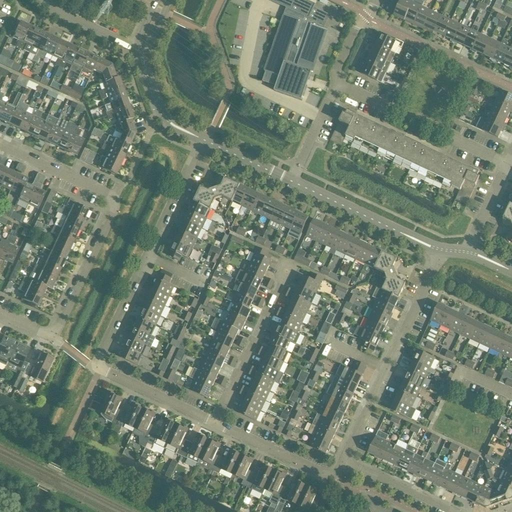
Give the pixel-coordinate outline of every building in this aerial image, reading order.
[(268,0),(286,8),(288,9),(287,13),(285,16),(283,15),(264,71),(266,72),(262,82),(276,86),(274,91),(301,100),(307,82),(311,72),(312,72),(327,30),(322,29),(328,17),(328,15),(328,14),(320,10),(318,10),(317,11),(313,10),(314,8),(315,4),(305,0),(268,0)] [(401,0),(394,15),(404,20),(412,3),(406,0),(401,0)] [(406,18),(415,23),(422,7),(412,3),(404,20),(405,20),(406,18)] [(511,8),(506,6),(503,12),(511,15),(511,8)] [(425,27),(432,12),(422,7),(415,23),(425,27)] [(441,16),(432,12),(425,27),(434,32),(441,16)] [(444,36),(451,21),(441,16),(434,32),(444,36)] [(461,26),(451,21),(444,36),(454,41),(461,26)] [(16,47),(20,49),(30,26),(20,22),(18,26),(17,26),(15,30),(16,30),(12,38),(19,40),(16,47)] [(20,49),(29,53),(40,31),(30,26),(20,49)] [(461,26),(454,41),(464,46),(471,30),(461,26)] [(464,46),(474,50),(481,35),(471,30),(464,46)] [(50,36),(40,31),(29,53),(35,56),(33,60),(37,62),(39,58),(50,36)] [(380,34),(376,44),(395,54),(399,47),(401,48),(404,43),(396,40),(395,41),(380,34)] [(481,35),(474,50),(484,55),(490,40),(481,35)] [(52,56),(59,40),(50,36),(39,58),(43,60),(46,53),(52,56)] [(55,65),(59,67),(69,45),(59,40),(52,56),(58,59),(55,65)] [(500,44),(490,40),(484,55),(493,60),(500,44)] [(376,44),(371,54),(391,64),(395,54),(376,44)] [(500,44),(493,60),(503,64),(510,49),(500,44)] [(79,49),(69,45),(59,67),(63,69),(66,63),(72,65),(79,49)] [(511,46),(510,49),(503,64),(511,68),(511,46)] [(76,80),(78,76),(89,54),(79,49),(72,65),(69,70),(75,73),(72,79),(76,80)] [(99,59),(89,54),(78,76),(82,78),(83,77),(89,80),(94,70),(93,70),(99,59)] [(366,64),(386,73),(391,64),(371,54),(366,64)] [(0,63),(10,69),(13,63),(13,62),(0,55),(0,63)] [(103,83),(119,77),(116,78),(112,65),(112,64),(111,65),(99,59),(93,70),(94,70),(102,74),(103,77),(101,78),(98,81),(99,84),(103,83)] [(381,84),(386,73),(366,64),(362,74),(381,84)] [(0,76),(5,79),(8,72),(0,68),(0,76)] [(18,77),(12,74),(10,79),(16,82),(18,77)] [(123,88),(119,77),(103,83),(105,89),(98,92),(100,96),(123,88)] [(59,92),(68,96),(72,89),(63,85),(59,92)] [(126,98),(123,88),(100,96),(101,100),(108,98),(110,104),(126,98)] [(72,89),(68,96),(79,101),(82,94),(72,89)] [(511,96),(501,91),(496,101),(511,108),(511,107),(511,96)] [(26,97),(22,95),(19,102),(8,124),(18,128),(25,112),(28,106),(23,103),(26,97)] [(106,112),(107,116),(130,108),(126,98),(110,104),(105,106),(107,112),(106,112)] [(6,103),(0,115),(0,119),(8,124),(19,102),(15,100),(12,106),(6,103)] [(472,102),(468,100),(464,110),(468,112),(470,108),(472,102)] [(511,108),(496,101),(492,111),(507,118),(511,108)] [(85,108),(77,104),(77,105),(75,109),(74,110),(82,114),(85,108)] [(115,118),(117,124),(134,118),(130,108),(107,116),(108,120),(115,118)] [(18,128),(28,133),(38,111),(34,109),(31,115),(25,112),(18,128)] [(343,113),(330,141),(341,146),(346,136),(460,190),(455,200),(466,205),(480,177),(477,176),(479,172),(470,168),(468,171),(420,148),(422,145),(404,137),(403,140),(355,118),(357,115),(347,110),(345,114),(343,113)] [(38,111),(28,133),(38,138),(45,122),(39,119),(42,113),(38,111)] [(492,111),(487,121),(503,128),(507,118),(492,111)] [(48,115),(45,122),(38,138),(47,142),(58,120),(48,115)] [(60,115),(58,120),(47,142),(57,147),(68,123),(62,120),(64,117),(60,115)] [(498,138),(503,128),(487,121),(480,117),(475,128),(498,138)] [(114,138),(130,146),(136,133),(136,132),(131,120),(134,119),(134,118),(117,124),(114,125),(115,129),(120,129),(122,128),(123,132),(119,140),(114,138)] [(57,147),(67,151),(77,129),(78,127),(68,123),(57,147)] [(77,129),(67,151),(77,156),(84,140),(78,137),(81,131),(77,129)] [(105,141),(103,145),(125,156),(130,146),(114,138),(109,136),(106,142),(105,141)] [(121,165),(125,156),(103,145),(101,149),(107,152),(105,158),(121,165)] [(84,149),(79,160),(85,162),(90,151),(84,149)] [(116,175),(121,165),(105,158),(101,156),(99,162),(100,162),(98,167),(116,175)] [(0,185),(1,186),(8,170),(0,166),(0,185)] [(8,170),(1,186),(10,191),(18,175),(8,170)] [(37,174),(33,183),(37,185),(42,175),(39,173),(37,174)] [(28,179),(18,175),(10,191),(20,195),(18,200),(28,179)] [(42,175),(37,185),(41,187),(45,178),(44,176),(42,175)] [(222,197),(232,202),(239,185),(223,177),(221,177),(220,177),(219,178),(218,179),(216,182),(216,183),(216,184),(216,185),(217,188),(215,189),(219,198),(222,197)] [(18,200),(28,204),(36,188),(26,184),(28,179),(18,200)] [(215,200),(219,198),(215,189),(213,189),(212,186),(211,185),(209,184),(207,183),(204,183),(202,185),(194,202),(211,209),(215,200)] [(249,190),(239,185),(232,202),(241,206),(249,190)] [(40,191),(36,188),(28,204),(38,209),(37,209),(38,209),(46,193),(45,192),(45,193),(40,191)] [(57,193),(51,190),(45,202),(51,205),(57,193)] [(259,194),(249,190),(241,206),(247,209),(245,213),(249,215),(251,211),(259,194)] [(251,211),(261,216),(269,199),(259,194),(251,211)] [(66,207),(63,206),(62,210),(84,220),(88,211),(89,210),(73,203),(74,201),(70,199),(66,207)] [(279,204),(269,199),(261,216),(271,220),(279,204)] [(194,202),(190,211),(206,219),(211,209),(194,202)] [(271,220),(281,225),(289,208),(279,204),(271,220)] [(511,205),(510,204),(501,223),(502,224),(503,226),(507,227),(509,227),(511,226),(511,205)] [(0,212),(0,213),(7,216),(10,218),(12,213),(2,208),(0,212)] [(281,225),(291,229),(298,213),(289,208),(281,225)] [(62,215),(59,220),(79,230),(84,220),(62,210),(60,214),(62,215)] [(190,211),(185,221),(202,229),(206,219),(190,211)] [(298,213),(291,229),(288,235),(299,240),(302,234),(301,234),(309,218),(298,213)] [(79,230),(59,220),(57,220),(52,229),(74,240),(79,230)] [(306,237),(316,241),(324,225),(314,220),(306,237)] [(197,239),(202,229),(185,221),(180,231),(197,239)] [(316,241),(326,246),(334,229),(324,225),(316,241)] [(57,236),(54,242),(70,250),(74,240),(52,229),(50,233),(57,236)] [(335,250),(336,251),(343,234),(334,229),(326,246),(332,249),(330,253),(333,255),(335,250)] [(192,248),(197,239),(180,231),(176,241),(192,248)] [(259,235),(253,233),(250,240),(255,243),(258,236),(259,235)] [(353,239),(343,234),(336,251),(345,255),(353,239)] [(0,238),(0,239),(0,238),(0,258),(2,259),(12,237),(9,235),(6,242),(0,239),(0,238)] [(16,239),(12,237),(2,259),(12,264),(20,248),(19,248),(13,245),(16,239)] [(353,239),(345,255),(355,260),(363,243),(353,239)] [(188,259),(192,248),(176,241),(169,256),(179,261),(182,256),(188,259)] [(51,248),(45,245),(43,249),(65,259),(70,250),(54,242),(51,248)] [(373,248),(363,243),(355,260),(365,265),(373,248)] [(257,248),(250,263),(267,271),(272,261),(266,258),(268,253),(257,248)] [(383,253),(373,248),(365,265),(375,269),(383,253)] [(48,256),(45,262),(61,269),(65,259),(43,249),(41,253),(48,256)] [(299,250),(294,261),(305,266),(307,260),(303,258),(306,253),(299,250)] [(28,253),(22,251),(19,258),(25,260),(28,253)] [(399,260),(383,253),(375,269),(385,274),(386,277),(396,273),(395,271),(398,270),(399,269),(400,267),(401,266),(401,263),(399,260)] [(14,268),(20,270),(23,263),(18,261),(14,268)] [(61,269),(45,262),(42,267),(36,264),(34,268),(56,279),(61,269)] [(246,273),(262,281),(267,271),(250,263),(246,273)] [(51,288),(56,279),(34,268),(29,278),(31,279),(52,289),(51,288)] [(258,291),(262,281),(246,273),(240,270),(235,280),(236,281),(258,291)] [(216,271),(214,276),(219,278),(231,283),(233,279),(216,271)] [(160,273),(153,289),(170,297),(174,287),(169,284),(171,279),(160,273)] [(304,276),(299,286),(316,294),(323,278),(312,273),(310,279),(304,276)] [(387,280),(382,290),(399,298),(407,281),(407,279),(407,278),(406,277),(405,276),(402,275),(401,274),(400,274),(399,275),(396,276),(396,273),(386,277),(387,280)] [(336,275),(334,279),(339,282),(343,284),(346,278),(342,276),(341,278),(336,275)] [(20,286),(42,297),(47,287),(51,289),(52,289),(31,279),(31,280),(28,285),(22,282),(20,286)] [(253,300),(258,291),(236,281),(235,283),(236,285),(239,287),(236,293),(253,300)] [(348,290),(337,285),(335,289),(346,294),(348,290)] [(41,300),(42,297),(20,286),(18,290),(25,293),(22,298),(22,299),(40,308),(43,301),(41,300)] [(311,304),(316,294),(299,286),(295,296),(311,304)] [(372,297),(378,300),(394,307),(399,298),(382,290),(377,287),(372,297)] [(153,289),(148,299),(165,307),(170,297),(153,289)] [(236,293),(232,302),(250,311),(251,311),(249,310),(253,300),(236,293)] [(295,296),(290,306),(307,314),(311,304),(295,296)] [(188,306),(194,309),(195,309),(199,301),(192,297),(188,306)] [(160,316),(165,307),(148,299),(144,309),(160,316)] [(390,317),(394,307),(378,300),(373,309),(390,317)] [(232,303),(234,304),(229,313),(246,321),(250,311),(232,302),(232,303)] [(430,321),(440,326),(448,309),(438,304),(430,321)] [(290,306),(285,316),(302,323),(307,314),(290,306)] [(144,309),(139,318),(156,326),(160,316),(144,309)] [(373,309),(369,319),(385,327),(390,317),(373,309)] [(448,309),(440,326),(450,330),(458,314),(448,309)] [(241,331),(246,321),(229,313),(225,322),(223,321),(223,322),(241,331)] [(450,330),(460,335),(468,318),(458,314),(450,330)] [(297,333),(302,323),(285,316),(281,325),(279,324),(297,333)] [(139,318),(135,328),(151,336),(156,326),(139,318)] [(468,318),(460,335),(470,339),(478,323),(468,318)] [(213,329),(218,332),(235,339),(239,330),(241,331),(223,322),(217,319),(213,329)] [(385,327),(369,319),(364,329),(381,337),(385,327)] [(470,339),(480,344),(487,327),(478,323),(470,339)] [(274,334),(291,342),(296,344),(300,335),(297,334),(297,333),(279,324),(274,334)] [(182,339),(184,335),(187,329),(178,325),(175,331),(178,332),(177,336),(182,339)] [(365,342),(363,347),(373,353),(381,337),(364,329),(358,326),(354,335),(360,338),(359,339),(365,342)] [(487,327),(480,344),(489,349),(497,332),(487,327)] [(156,338),(151,336),(135,328),(130,338),(147,346),(151,348),(156,338)] [(213,341),(230,349),(235,339),(218,332),(213,341)] [(489,349),(500,353),(507,337),(497,332),(489,349)] [(286,351),(291,342),(274,334),(270,344),(288,353),(288,352),(286,351)] [(0,363),(6,366),(7,362),(17,342),(4,336),(0,345),(0,363)] [(500,353),(510,358),(511,354),(511,338),(507,337),(500,353)] [(130,338),(125,348),(142,356),(147,346),(130,338)] [(225,359),(230,349),(213,341),(209,351),(225,359)] [(29,348),(17,342),(7,362),(20,368),(29,348)] [(174,353),(176,348),(168,344),(166,350),(167,350),(173,353),(174,353)] [(284,362),(288,353),(270,344),(269,345),(271,346),(267,355),(284,362)] [(125,348),(121,358),(137,366),(142,356),(125,348)] [(204,361),(221,369),(225,359),(209,351),(204,361)] [(413,361),(430,369),(435,358),(418,351),(413,361)] [(28,364),(23,374),(21,378),(28,381),(30,377),(42,383),(53,359),(48,357),(49,355),(43,352),(42,354),(40,353),(34,367),(28,364)] [(317,355),(312,352),(310,356),(309,356),(307,361),(313,364),(315,359),(317,355)] [(164,359),(161,365),(167,367),(170,362),(172,358),(165,354),(163,359),(164,359)] [(279,372),(284,362),(267,355),(263,364),(279,372)] [(200,371),(216,379),(221,369),(204,361),(200,371)] [(356,361),(352,370),(341,365),(336,375),(358,385),(367,366),(356,361)] [(425,378),(430,369),(413,361),(409,371),(425,378)] [(258,374),(274,382),(279,372),(263,364),(258,374)] [(168,368),(167,367),(161,365),(156,375),(162,377),(164,373),(165,373),(168,368)] [(190,378),(195,381),(212,388),(216,379),(200,371),(194,368),(190,378)] [(21,378),(23,374),(17,371),(11,386),(16,389),(21,378)] [(404,380),(421,388),(425,378),(409,371),(404,380)] [(274,382),(258,374),(253,384),(270,392),(274,382)] [(336,375),(331,385),(353,395),(358,385),(336,375)] [(16,389),(16,390),(22,393),(28,381),(21,378),(16,389)] [(416,398),(421,388),(404,380),(400,390),(416,398)] [(195,381),(190,391),(207,399),(212,388),(195,381)] [(249,394),(265,402),(270,392),(253,384),(249,394)] [(327,395),(332,397),(349,405),(353,395),(331,385),(327,395)] [(400,390),(395,400),(412,408),(416,398),(400,390)] [(111,423),(116,426),(122,414),(117,412),(122,400),(114,396),(115,395),(108,392),(104,400),(107,402),(101,415),(106,419),(112,422),(111,423)] [(249,394),(244,404),(261,411),(265,402),(249,394)] [(95,396),(92,401),(100,404),(102,399),(95,396)] [(349,405),(332,397),(327,407),(344,415),(349,405)] [(416,410),(412,408),(395,400),(390,410),(411,420),(416,410)] [(127,416),(122,414),(116,426),(121,428),(124,423),(135,429),(143,410),(138,408),(139,406),(133,403),(127,416)] [(239,414),(256,422),(261,411),(244,404),(239,414)] [(321,411),(319,415),(339,424),(344,415),(327,407),(325,413),(321,411)] [(148,443),(154,429),(149,427),(155,414),(149,411),(148,413),(143,410),(135,429),(140,431),(139,432),(140,445),(146,448),(148,443)] [(280,418),(286,421),(290,414),(284,411),(280,418)] [(313,424),(335,434),(339,424),(319,415),(318,414),(313,424)] [(165,419),(159,432),(154,429),(148,443),(153,446),(154,444),(165,449),(176,426),(171,423),(172,422),(165,419)] [(275,430),(281,433),(286,423),(280,420),(275,430)] [(308,434),(314,436),(330,444),(335,434),(313,424),(308,434)] [(182,442),(183,439),(188,429),(182,426),(181,428),(176,426),(165,449),(176,454),(181,456),(187,445),(182,442)] [(198,464),(200,459),(209,441),(204,439),(204,437),(198,434),(192,447),(187,445),(181,456),(187,459),(187,458),(198,464)] [(314,436),(309,446),(325,454),(330,444),(314,436)] [(376,436),(368,453),(378,458),(386,441),(376,436)] [(209,469),(210,470),(214,472),(219,460),(215,458),(221,445),(214,442),(214,443),(209,441),(200,459),(198,465),(209,469)] [(386,441),(378,458),(388,462),(396,446),(386,441)] [(408,445),(398,467),(407,471),(415,455),(418,450),(408,445)] [(396,446),(388,462),(398,467),(406,450),(396,446)] [(224,462),(219,460),(214,472),(218,474),(219,474),(221,469),(233,474),(241,456),(236,454),(237,452),(230,449),(224,462)] [(459,472),(468,452),(461,449),(452,468),(459,472)] [(415,455),(407,471),(417,476),(425,459),(428,454),(424,452),(421,458),(415,455)] [(241,485),(247,487),(252,475),(247,473),(253,460),(247,457),(246,458),(241,456),(233,474),(244,480),(241,485)] [(425,459),(417,476),(427,481),(435,464),(425,459)] [(437,485),(445,469),(447,464),(437,459),(435,464),(427,481),(437,485)] [(487,470),(490,469),(491,470),(493,466),(486,462),(484,463),(487,470)] [(445,469),(437,485),(447,490),(454,473),(449,471),(451,466),(447,464),(445,469)] [(257,478),(252,475),(247,487),(252,489),(263,494),(274,471),(269,469),(269,468),(263,465),(257,478)] [(276,510),(279,502),(282,496),(285,491),(280,488),(286,475),(279,472),(279,474),(274,471),(263,494),(263,495),(271,499),(269,502),(271,503),(270,507),(276,510)] [(501,481),(511,486),(511,474),(505,471),(501,481)] [(454,473),(447,490),(457,495),(464,478),(454,473)] [(457,495),(461,496),(466,499),(474,483),(464,478),(457,495)] [(285,491),(282,496),(279,502),(284,505),(287,500),(298,505),(306,487),(301,484),(302,483),(296,480),(290,493),(285,491)] [(511,486),(501,481),(496,491),(495,492),(499,504),(511,499),(511,486)] [(474,483),(466,499),(476,504),(484,487),(474,483)] [(314,511),(317,506),(312,504),(318,491),(312,488),(311,489),(306,487),(298,505),(309,510),(308,511),(314,511)] [(484,487),(476,504),(487,509),(499,504),(495,492),(494,492),(484,487)]
